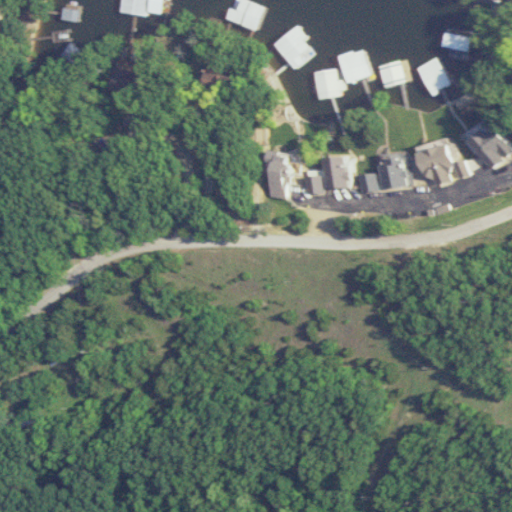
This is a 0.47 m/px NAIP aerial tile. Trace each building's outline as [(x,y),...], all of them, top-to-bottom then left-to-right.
[(168,13),(169,0),(126,0),(125,13),(152,15),(152,12),(168,13)] [(301,67),(309,59),(306,55),(318,43),(300,26),(279,47),(301,67)] [(355,82),(377,74),(368,48),(346,56),(355,82)] [(324,100),(332,98),(336,117),(354,113),(344,66),(318,72),(324,100)] [(480,139),(497,169),(511,159),(511,134),(505,124),(480,139)] [(428,148),(433,177),(440,175),(441,183),(477,178),(474,161),(466,162),(463,143),(428,148)] [(292,201),(299,173),(303,174),(308,156),(287,150),(275,196),(292,201)] [(414,187),(414,153),(388,153),(388,187),(414,187)] [(357,187),(357,155),(334,155),(334,187),(357,187)] [(329,192),(329,175),(313,175),(313,192),(329,192)]
